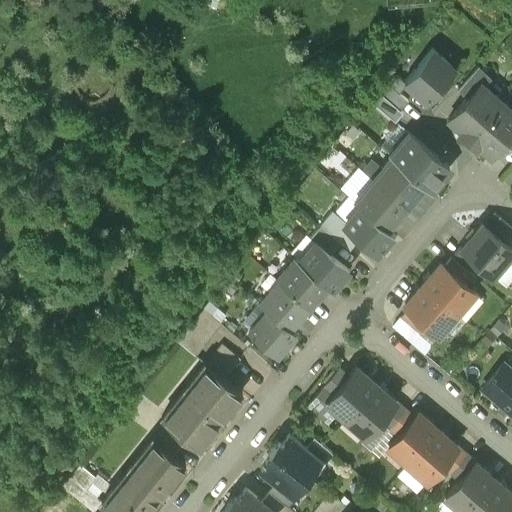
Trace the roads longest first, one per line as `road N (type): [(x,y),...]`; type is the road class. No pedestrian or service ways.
road 1 (residential): [(355,314),(191,511)]
road 2 (residential): [(511,447),(355,314)]
road 3 (residential): [(476,169),(355,314)]
